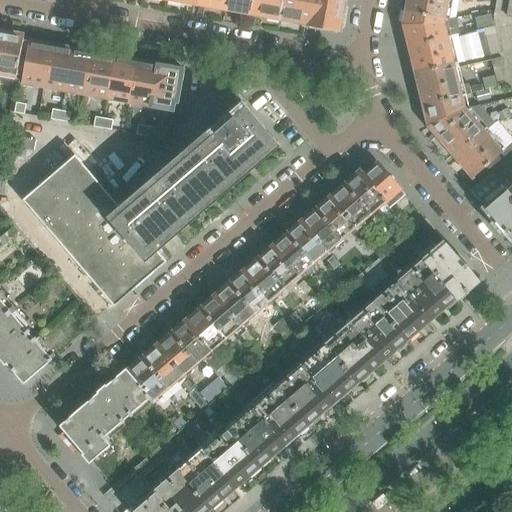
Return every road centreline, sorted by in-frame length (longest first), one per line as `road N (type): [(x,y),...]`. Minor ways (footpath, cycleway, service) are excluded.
road 1 (residential): [(11,430),(329,151)]
road 2 (secondary): [(511,317),(287,511)]
road 3 (residential): [(244,49),(0,1)]
road 4 (secondary): [(344,511),(511,367)]
road 5 (residential): [(511,279),(378,126)]
road 6 (residential): [(329,151),(244,49)]
